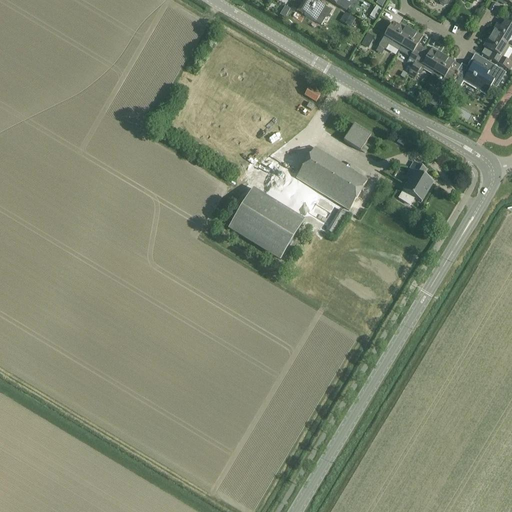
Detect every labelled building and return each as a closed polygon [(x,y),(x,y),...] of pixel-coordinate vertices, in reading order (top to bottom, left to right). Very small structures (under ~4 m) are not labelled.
[(302,0),(296,11),(321,26),(321,25),(316,22),(319,17),(327,18),(331,12),(332,12),(332,11),(313,0),(302,0)] [(326,0),(328,1),(341,8),(347,12),(351,5),(346,2),(347,0),(326,0)] [(506,23),(503,29),(497,25),(490,36),(506,46),(511,36),(511,26),(509,25),(506,23)] [(397,29),(391,26),(392,25),(391,25),(379,47),(385,51),(388,46),(398,52),(410,31),(399,25),(397,29)] [(414,51),(422,38),(410,31),(398,52),(399,52),(401,48),(412,54),(406,63),(412,67),(420,55),(414,51)] [(490,36),(483,48),(487,50),(484,56),(489,59),(501,67),(509,72),(511,67),(511,64),(505,60),(503,59),(510,48),(506,46),(490,36)] [(433,72),(443,56),(431,49),(426,58),(420,55),(412,67),(413,68),(408,76),(415,80),(423,66),(433,72)] [(468,66),(470,68),(462,81),(486,95),(491,86),(496,89),(505,74),(493,66),(474,55),(468,66)] [(454,63),(443,56),(433,72),(431,75),(432,75),(439,80),(439,82),(441,83),(441,84),(439,87),(445,91),(457,71),(451,67),(454,63)] [(455,77),(446,92),(453,96),(456,91),(455,90),(461,80),(455,77)] [(316,103),(320,97),(308,90),(305,96),(316,103)] [(343,142),(360,152),(371,135),(354,125),(343,142)] [(348,211),(367,182),(315,149),(297,178),(348,211)] [(421,203),(433,184),(422,177),(426,170),(414,163),(409,172),(412,174),(401,191),(398,198),(410,205),(413,199),(415,199),(421,203)] [(280,262),(305,222),(253,190),(228,230),(280,262)] [(335,237),(348,215),(339,210),(327,232),(335,237)]
